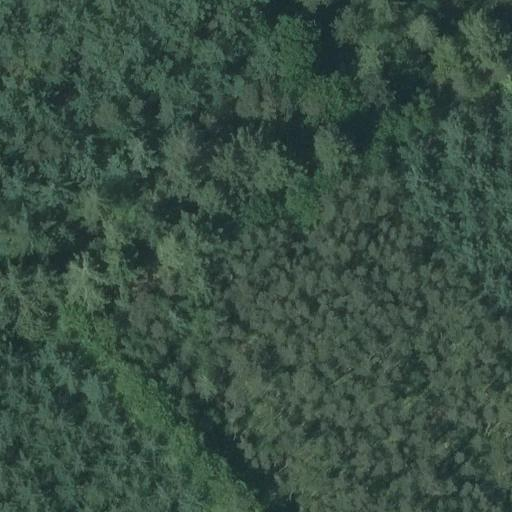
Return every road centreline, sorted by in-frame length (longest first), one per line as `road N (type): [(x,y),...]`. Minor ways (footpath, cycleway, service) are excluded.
road 1 (track): [(0,329),(188,277),(380,177),(511,86)]
road 2 (track): [(74,310),(239,511)]
road 3 (track): [(380,177),(511,345)]
